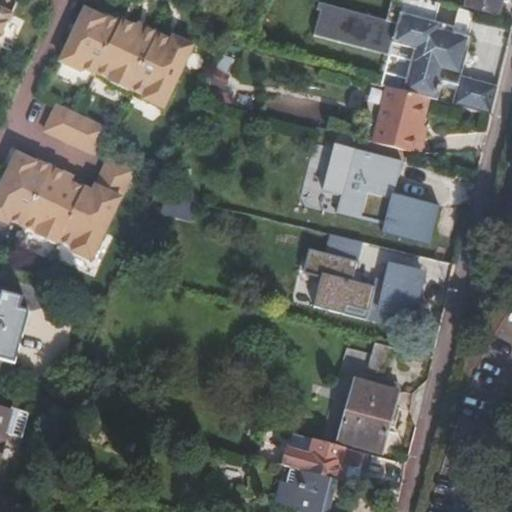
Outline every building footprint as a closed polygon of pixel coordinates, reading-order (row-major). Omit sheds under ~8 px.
[(0,0),(0,35),(14,6),(0,0)] [(420,0),(403,0),(400,12),(453,27),(452,30),(472,35),(478,16),(420,0)] [(499,0),(466,0),(465,8),(496,16),(499,0)] [(400,55),(391,88),(431,98),(437,100),(442,81),(458,85),(453,104),(490,114),(498,84),(462,75),(472,35),(452,30),(453,27),(400,12),(397,21),(336,5),(328,36),(400,55)] [(122,18),(121,22),(105,14),(103,17),(85,9),(60,62),(79,71),(80,69),(95,75),(96,72),(118,83),(117,85),(130,91),(131,89),(146,96),(144,98),(164,107),(194,45),(174,36),(173,39),(145,26),(144,28),(122,18)] [(391,88),(389,87),(374,143),(421,156),(426,139),(420,137),(423,126),(431,98),(391,88)] [(105,129),(56,106),(44,131),(93,154),(105,129)] [(420,137),(426,139),(429,127),(423,126),(420,137)] [(342,215),(386,226),(393,196),(402,163),(358,151),(354,169),(338,165),(330,199),(346,203),(342,215)] [(35,162),(16,153),(0,187),(0,219),(7,223),(9,220),(38,233),(36,236),(56,245),(57,242),(73,250),(72,252),(91,261),(133,171),(108,159),(93,192),(64,179),(66,174),(36,160),(35,162)] [(393,196),(386,226),(384,232),(429,244),(438,208),(393,196)] [(362,242),(331,234),(324,263),(354,270),(362,242)] [(380,315),(410,323),(421,275),(391,268),(380,315)] [(0,362),(11,365),(26,314),(15,311),(18,298),(0,292),(0,362)] [(385,348),(372,344),(366,369),(379,373),(385,348)] [(340,442),(382,454),(400,384),(358,374),(340,442)] [(0,449),(11,411),(0,407),(0,449)] [(315,440),(298,435),(292,468),(336,481),(340,463),(365,470),(369,455),(348,449),(315,440)] [(328,511),(336,481),(292,468),(288,484),(280,481),(275,506),(298,511),(328,511)]
